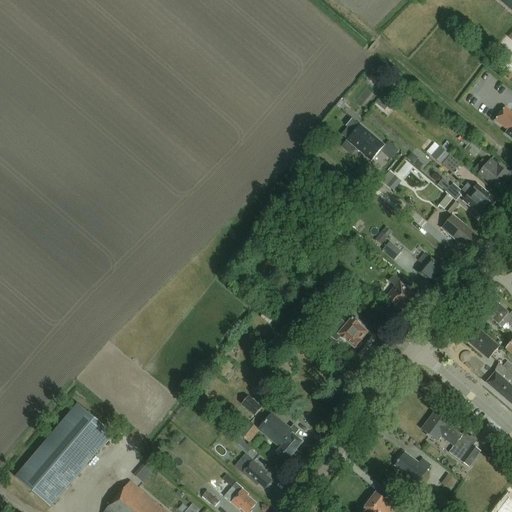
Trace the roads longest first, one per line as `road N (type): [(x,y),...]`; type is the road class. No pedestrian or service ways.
road 1 (secondary): [(292,511),(413,349)]
road 2 (secondary): [(413,349),(511,220)]
road 3 (unclassified): [(511,433),(413,349)]
